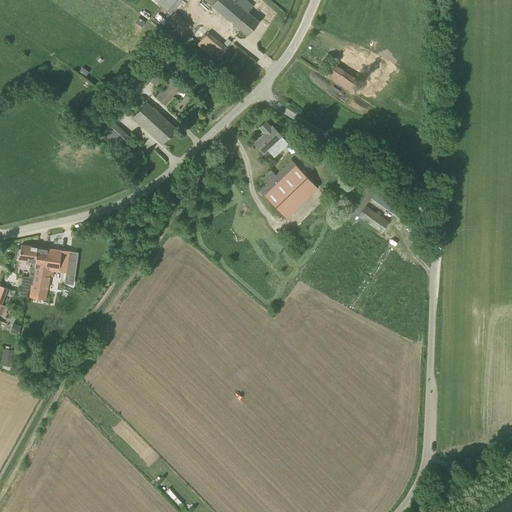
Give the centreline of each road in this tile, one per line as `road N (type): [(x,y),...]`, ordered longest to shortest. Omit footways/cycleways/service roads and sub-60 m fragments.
road 1 (unclassified): [(398,511),(427,462),(429,205),(413,184),(258,90)]
road 2 (unclassified): [(0,236),(133,197),(258,90)]
